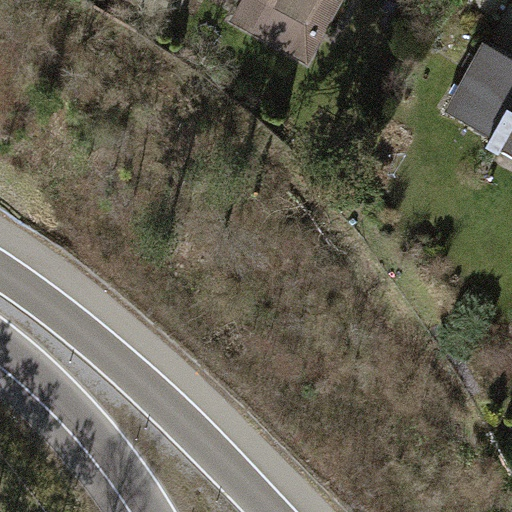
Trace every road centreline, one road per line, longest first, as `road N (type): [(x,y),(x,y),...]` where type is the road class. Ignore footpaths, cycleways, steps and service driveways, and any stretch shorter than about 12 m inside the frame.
road 1 (motorway): [(272,511),(132,373),(0,269)]
road 2 (motorway): [(0,341),(91,427),(153,511)]
